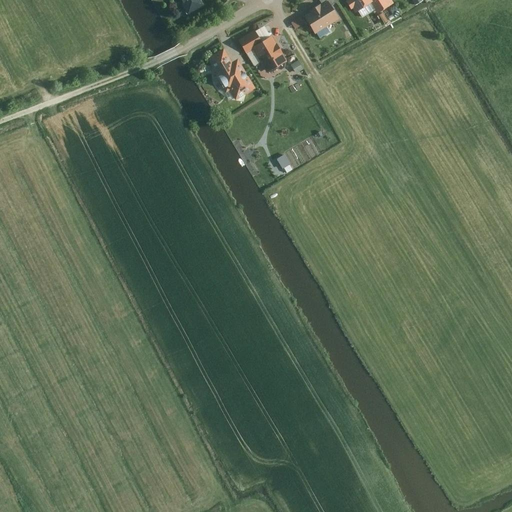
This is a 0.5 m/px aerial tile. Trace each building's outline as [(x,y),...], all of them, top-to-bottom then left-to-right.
[(182,0),(190,12),(205,3),(203,0),(182,0)] [(309,15),(318,30),(334,20),(340,16),(332,4),(338,1),(337,0),(320,0),(324,6),(309,15)] [(351,0),(359,11),(373,2),(381,13),(394,4),(391,0),(351,0)] [(397,4),(391,7),(397,17),(403,14),(397,4)] [(303,16),(295,21),(298,27),(306,22),(303,16)] [(256,31),(241,40),(250,56),(258,51),(270,70),(287,60),(273,36),(263,42),(256,31)] [(225,50),(211,58),(228,88),(232,86),(238,96),(254,86),(240,61),(234,65),(225,50)] [(294,63),(299,72),(306,68),(301,59),(294,63)] [(240,138),(234,142),(252,172),(258,169),(252,160),(261,155),(255,144),(249,147),(250,149),(247,151),(240,138)]
